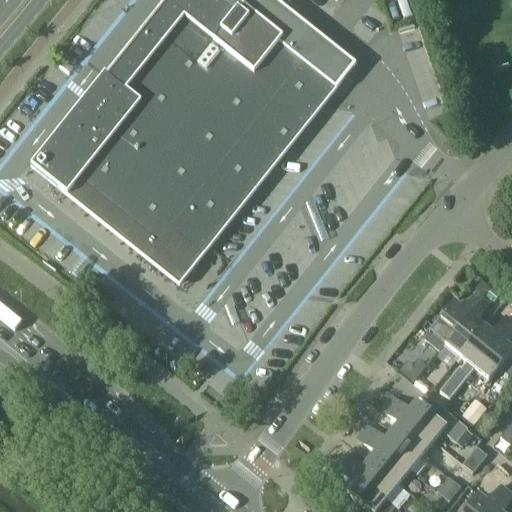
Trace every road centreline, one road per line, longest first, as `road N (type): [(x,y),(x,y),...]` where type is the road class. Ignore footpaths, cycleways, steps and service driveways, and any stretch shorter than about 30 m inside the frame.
road 1 (residential): [(220,510),(369,306),(452,210)]
road 2 (secondary): [(220,510),(0,337)]
